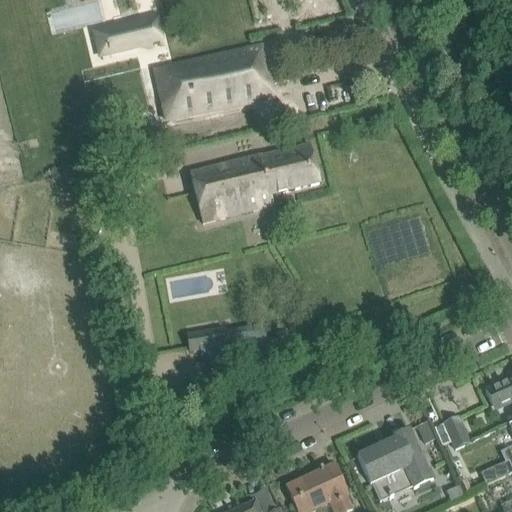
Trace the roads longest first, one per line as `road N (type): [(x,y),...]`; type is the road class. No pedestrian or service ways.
road 1 (unclassified): [(170,490),(511,333)]
road 2 (unknown): [(170,490),(132,224)]
road 3 (secondary): [(511,232),(388,0)]
